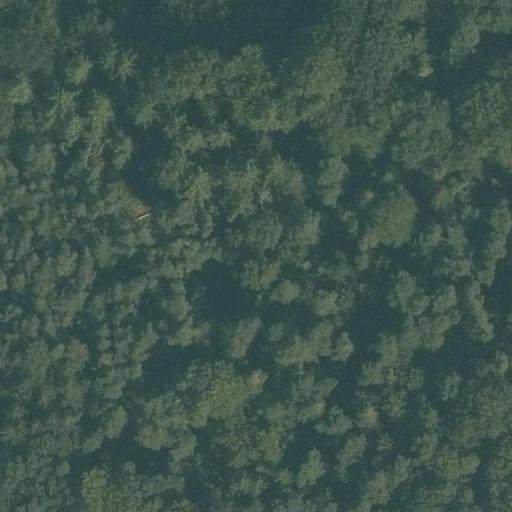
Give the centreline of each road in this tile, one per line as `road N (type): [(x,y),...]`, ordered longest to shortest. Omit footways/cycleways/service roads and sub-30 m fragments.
road 1 (track): [(380,112),(25,511)]
road 2 (track): [(0,31),(37,50),(380,112)]
road 3 (track): [(511,133),(380,112)]
